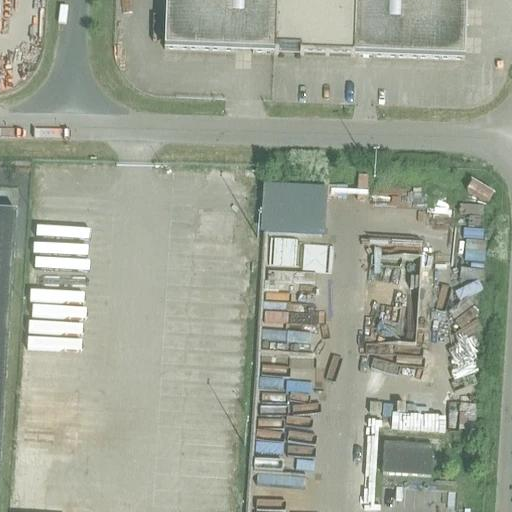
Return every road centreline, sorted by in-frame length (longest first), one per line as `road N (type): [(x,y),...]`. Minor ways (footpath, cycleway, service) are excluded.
road 1 (unclassified): [(511,135),(68,123)]
road 2 (unknown): [(146,125),(126,480)]
road 3 (unclassified): [(68,123),(74,0)]
